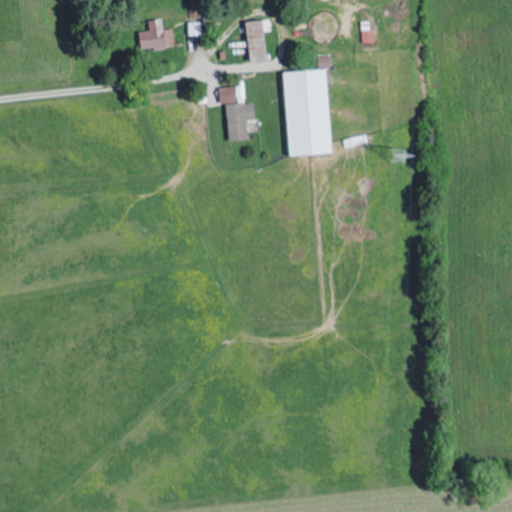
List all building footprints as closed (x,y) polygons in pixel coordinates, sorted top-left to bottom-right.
[(176,28),(167,29),(165,18),(151,20),(152,30),(141,32),(143,51),(171,48),(170,44),(178,43),(176,28)] [(254,61),(272,60),(269,31),(274,30),(273,19),(250,21),(254,61)] [(376,41),(375,29),(364,29),(365,42),(376,41)] [(337,153),(331,69),(288,71),(293,156),(337,153)] [(224,103),(240,100),(238,85),(222,88),(224,103)] [(252,139),(251,119),(259,119),(258,102),(229,103),(231,140),(252,139)]
